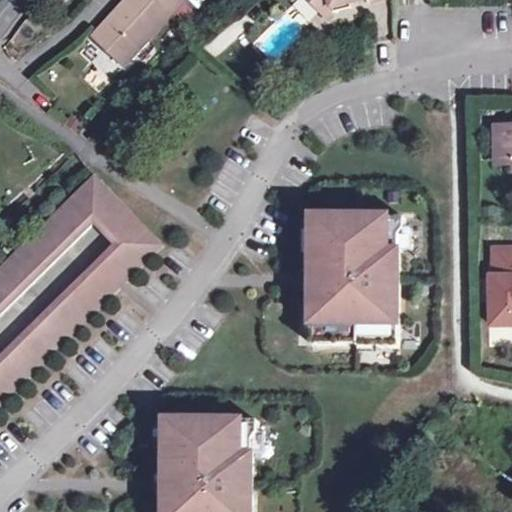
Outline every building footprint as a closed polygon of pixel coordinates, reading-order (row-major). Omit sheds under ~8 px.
[(131,0),(97,38),(113,51),(121,42),(139,56),(191,1),(189,0),(131,0)] [(344,0),(320,0),(316,5),(321,11),(328,4),(344,0)] [(26,51),(35,29),(19,24),(11,46),(26,51)] [(121,42),(113,51),(130,66),(139,56),(121,42)] [(104,51),(94,62),(115,80),(124,69),(104,51)] [(510,167),(511,167),(511,124),(489,124),(490,161),(510,161),(510,167)] [(0,309),(89,223),(113,200),(91,176),(0,263),(0,309)] [(113,200),(89,223),(110,243),(133,221),(113,200)] [(306,256),(306,268),(320,269),(321,294),(305,293),(305,296),(304,305),(310,314),(309,327),(303,332),(304,346),(352,347),(352,342),(361,342),(369,348),(390,348),(393,268),(394,239),(398,233),(398,222),(354,220),(307,218),(307,233),(311,241),(310,252),(306,256)] [(156,245),(133,221),(110,243),(0,348),(0,395),(113,285),(109,281),(120,271),(124,276),(156,245)] [(511,328),(511,246),(492,246),(491,283),(486,282),(486,326),(511,328)] [(306,268),(306,277),(305,281),(305,287),(305,293),(321,294),(320,269),(306,268)] [(488,345),(511,345),(511,329),(489,328),(488,345)] [(442,428),(478,454),(502,420),(468,396),(442,428)] [(156,464),(156,472),(174,473),(174,499),(156,498),(156,511),(157,511),(244,511),(245,474),(246,443),(249,436),(249,425),(158,421),(157,438),(165,445),(164,458),(156,464)] [(505,471),(511,463),(502,455),(495,465),(505,471)] [(156,472),(156,479),(156,484),(156,491),(156,498),(174,499),(174,473),(156,472)]
